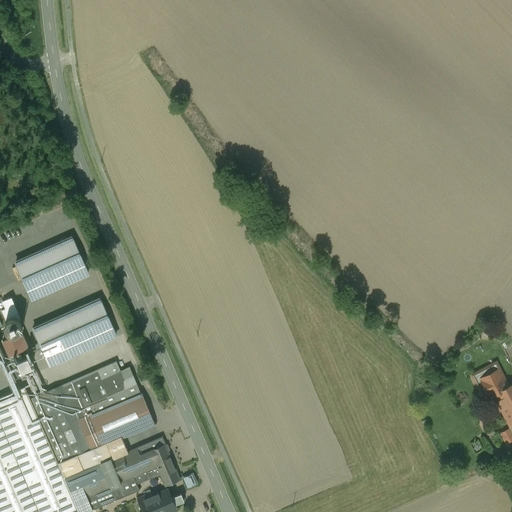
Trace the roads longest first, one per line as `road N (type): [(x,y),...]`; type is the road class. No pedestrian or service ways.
road 1 (tertiary): [(228,511),(93,200),(54,63)]
road 2 (unknown): [(0,383),(110,345),(191,426)]
